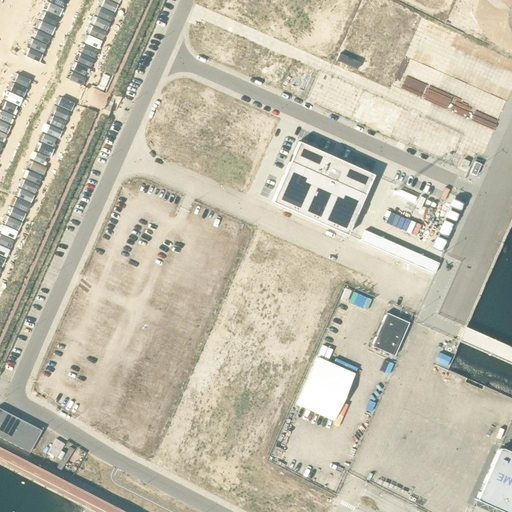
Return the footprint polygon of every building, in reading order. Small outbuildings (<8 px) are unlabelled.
[(359,111),(388,47),(347,29),(319,93),(359,111)] [(452,44),(471,52),(475,43),(456,35),(452,44)] [(511,60),(502,56),(498,65),(511,70),(511,60)] [(0,142),(23,76),(14,73),(0,112),(0,142)] [(52,156),(70,100),(57,96),(39,152),(52,156)] [(446,159),(456,136),(422,122),(412,145),(446,159)] [(297,141),(270,202),(346,235),(372,175),(297,141)] [(35,153),(33,159),(42,163),(44,156),(35,153)] [(468,162),(463,159),(459,167),(465,169),(468,162)] [(474,162),(469,173),(475,176),(480,164),(474,162)] [(458,201),(454,211),(458,213),(463,203),(458,201)] [(345,288),(340,299),(368,310),(372,299),(345,288)] [(408,323),(386,313),(385,315),(384,315),(381,321),(382,322),(375,337),(374,337),(371,343),(372,344),(371,346),(393,356),(408,323)] [(341,364),(345,355),(337,351),(333,360),(341,364)] [(316,357),(296,404),(333,421),(353,374),(316,357)] [(0,437),(29,452),(40,431),(0,409),(0,437)] [(494,443),(497,435),(488,431),(484,439),(494,443)] [(473,489),(488,450),(450,436),(435,475),(473,489)] [(56,457),(64,443),(56,438),(48,452),(56,457)] [(502,511),(511,511),(511,453),(502,449),(501,449),(500,448),(500,449),(499,449),(498,449),(498,450),(497,450),(497,451),(475,499),(474,499),(502,511)] [(325,486),(334,490),(339,479),(330,475),(325,486)]
